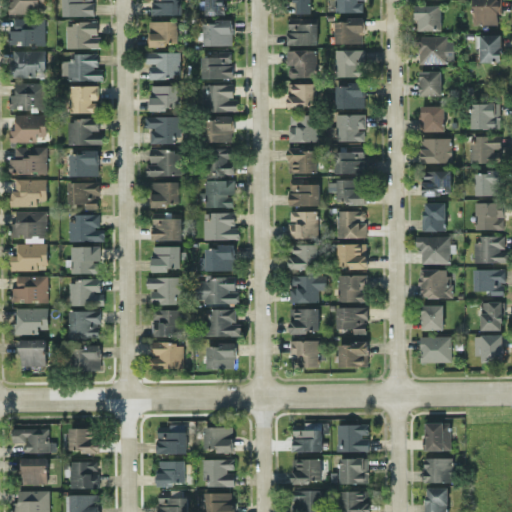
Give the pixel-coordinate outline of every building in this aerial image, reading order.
[(8,11),(46,10),(45,0),(13,0),(8,0),(8,11)] [(62,0),(63,15),(95,14),(94,1),(92,1),(92,0),(62,0)] [(182,0),(152,0),(152,13),(183,13),(182,0)] [(297,0),(298,12),(311,11),(310,0),(297,0)] [(334,0),(335,10),(362,10),(362,0),(334,0)] [(472,0),(472,23),(499,23),(499,0),(472,0)] [(415,4),(415,19),(418,19),(419,29),(442,29),(441,4),(415,4)] [(14,17),(13,29),(8,28),(8,43),(44,44),(45,18),(14,17)] [(317,43),(317,17),(288,17),(289,31),(287,32),(287,43),(317,43)] [(335,18),(335,42),(364,41),(364,17),(335,18)] [(233,18),(215,18),(214,22),(203,22),(203,44),(232,44),(233,18)] [(178,19),(149,20),(149,44),(178,44),(178,19)] [(66,47),(100,46),(100,34),(98,34),(98,21),(66,21),(66,47)] [(502,33),(479,33),(480,60),(502,60),(502,33)] [(419,62),(454,62),(453,35),(414,36),(415,52),(419,52),(419,62)] [(287,49),(287,76),(317,75),(316,48),(287,49)] [(364,48),(335,49),(336,75),(364,75),(364,48)] [(46,49),(11,49),(11,76),(45,77),(46,49)] [(180,50),(146,51),(146,62),(149,62),(149,76),(180,76),(180,50)] [(232,50),(210,50),(210,55),(202,55),(202,77),(233,76),(232,50)] [(72,52),(72,59),(61,59),(61,78),(103,78),(102,67),(98,67),(98,52),(72,52)] [(441,70),(419,70),(419,94),(441,94),(441,70)] [(46,81),(15,80),(14,93),(9,93),(9,107),(46,108),(46,81)] [(288,82),(287,106),(315,107),(316,82),(288,82)] [(365,106),(365,82),(336,82),(335,105),(365,106)] [(238,109),(238,98),(234,98),(234,83),(202,83),(202,110),(238,109)] [(98,84),(68,84),(69,111),(97,111),(97,100),(98,100),(98,84)] [(150,108),(178,108),(179,84),(151,84),(150,108)] [(471,127),(500,126),(500,102),(471,102),(471,127)] [(445,129),(444,104),(420,104),(420,130),(445,129)] [(290,140),(318,140),(317,112),(289,113),(290,140)] [(337,112),(335,138),(363,140),(365,113),(337,112)] [(36,141),(36,135),(46,135),(46,113),(14,113),(14,128),(10,128),(10,140),(36,141)] [(181,114),(144,115),(145,127),(150,127),(150,142),(182,141),(181,114)] [(233,140),(233,115),(215,115),(215,118),(205,118),(205,140),(233,140)] [(103,142),(102,130),(98,131),(98,117),(67,118),(68,143),(103,142)] [(501,147),(501,135),(469,136),(470,161),(494,161),(493,148),(501,147)] [(451,137),(422,136),(422,161),(450,161),(451,137)] [(46,145),(14,146),(15,158),(9,158),(9,172),(47,172),(46,145)] [(334,150),(334,171),(364,171),(364,145),(350,145),(350,150),(334,150)] [(181,174),(180,147),(150,148),(150,163),(146,163),(146,174),(181,174)] [(231,147),(209,147),(208,172),(234,172),(234,159),(231,159),(231,147)] [(317,170),(316,147),(287,148),(288,171),(317,170)] [(70,174),(99,174),(98,149),(81,149),(81,152),(69,152),(70,174)] [(441,194),(441,188),(451,188),(451,170),(423,169),(423,194),(441,194)] [(475,194),(497,193),(496,171),(475,172),(475,194)] [(37,205),(37,199),(47,200),(47,178),(15,177),(14,188),(11,188),(10,205),(37,205)] [(337,178),(337,203),(365,202),(364,177),(337,178)] [(234,205),(234,178),(203,179),(203,199),(206,199),(206,206),(234,205)] [(320,203),(319,178),(290,179),(290,192),(288,192),(289,204),(320,203)] [(68,180),(67,201),(85,202),(85,205),(98,206),(99,181),(68,180)] [(179,180),(150,181),(151,205),(180,204),(179,180)] [(423,201),(424,229),(445,229),(445,201),(423,201)] [(474,228),(504,228),(504,201),(474,201),(474,228)] [(46,209),(15,210),(16,221),(11,221),(11,234),(25,234),(25,241),(46,241),(46,209)] [(289,236),(318,236),(318,209),(290,209),(289,236)] [(338,236),(367,236),(366,221),(365,221),(365,209),(337,209),(338,236)] [(204,238),(239,237),(239,226),(235,226),(234,210),(203,211),(204,238)] [(171,211),(153,211),(153,225),(150,225),(150,238),(182,238),(181,217),(171,217),(171,211)] [(70,239),(104,239),(104,227),(99,227),(99,212),(70,213),(70,239)] [(449,234),(419,235),(419,263),(450,262),(449,234)] [(504,234),(480,234),(480,241),(474,241),(474,261),(506,261),(506,250),(504,249),(504,234)] [(11,269),(37,269),(37,263),(47,263),(47,242),(17,242),(17,254),(11,254),(11,269)] [(288,267),(317,268),(317,243),(294,242),(294,255),(289,255),(288,267)] [(338,242),(338,266),(367,266),(367,242),(338,242)] [(200,268),(235,269),(235,243),(217,243),(217,247),(205,247),(205,256),(200,256),(200,268)] [(152,245),(153,269),(182,269),(182,244),(152,245)] [(97,271),(97,259),(101,259),(101,245),(70,245),(71,272),(97,271)] [(450,267),(420,268),(421,296),(450,295),(450,267)] [(474,289),(491,289),(491,294),(504,294),(504,267),(474,268),(474,289)] [(47,273),(17,274),(17,286),(11,286),(11,302),(48,301),(47,273)] [(367,274),(338,273),(338,300),(366,300),(366,289),(367,289),(367,274)] [(318,301),(319,288),(325,288),(325,274),(290,274),(290,300),(318,301)] [(147,275),(147,288),(151,288),(151,302),(181,302),(181,275),(147,275)] [(204,302),(239,301),(239,290),(235,290),(235,276),(194,277),(195,298),(204,298),(204,302)] [(69,304),(104,303),(104,292),(100,292),(100,278),(68,278),(69,304)] [(480,300),(481,329),(504,328),(503,300),(480,300)] [(422,304),(422,328),(444,328),(443,303),(422,304)] [(337,306),(337,327),(353,327),(353,332),(367,332),(366,305),(337,306)] [(17,306),(16,322),(11,322),(11,333),(39,333),(39,328),(48,328),(48,306),(17,306)] [(290,331),(319,331),(318,306),(289,307),(290,331)] [(235,307),(207,307),(207,334),(240,334),(241,322),(235,322),(235,307)] [(152,335),(180,334),(180,308),(151,308),(152,335)] [(69,331),(76,331),(76,337),(100,336),(100,309),(69,309),(69,331)] [(502,333),(481,333),(481,360),(502,360),(502,333)] [(451,334),(420,335),(420,360),(452,360),(451,334)] [(17,338),(17,352),(21,352),(21,365),(46,364),(46,338),(17,338)] [(318,366),(319,339),(291,338),(290,365),(318,366)] [(338,341),(339,365),(368,364),(367,340),(338,341)] [(148,367),(183,366),(183,341),(152,342),(152,355),(148,355),(148,367)] [(235,341),(219,341),(219,344),(206,345),(207,367),(235,366),(235,341)] [(101,368),(102,345),(71,345),(70,367),(101,368)] [(450,421),(426,421),(425,449),(450,449),(450,421)] [(321,449),(320,422),(292,422),(292,450),(321,449)] [(369,449),(368,435),(369,435),(369,422),(337,423),(337,450),(369,449)] [(233,425),(205,425),(205,450),(233,449),(233,425)] [(24,451),(54,450),(54,440),(49,440),(49,426),(13,427),(13,441),(24,441),(24,451)] [(99,450),(99,437),(94,437),(94,426),(70,426),(69,450),(99,450)] [(47,483),(47,456),(23,456),(23,483),(47,483)] [(339,456),(340,482),(369,481),(368,456),(339,456)] [(423,480),(452,481),(452,456),(424,456),(423,480)] [(203,458),(204,485),(234,484),(234,457),(203,458)] [(321,457),(292,457),(292,481),(321,481),(321,457)] [(71,486),(99,486),(99,459),(70,459),(71,486)] [(186,459),(158,459),(157,483),(185,484),(186,459)] [(447,511),(447,486),(426,486),(425,511),(447,511)] [(18,489),(18,501),(14,501),(13,511),(49,511),(49,488),(18,489)] [(320,511),(322,489),(292,488),(290,511),(320,511)] [(158,511),(186,511),(186,489),(158,490),(158,511)] [(369,511),(369,489),(340,490),(340,511),(369,511)] [(233,511),(234,491),(205,491),(204,511),(233,511)] [(66,493),(66,511),(99,511),(99,493),(66,493)]
